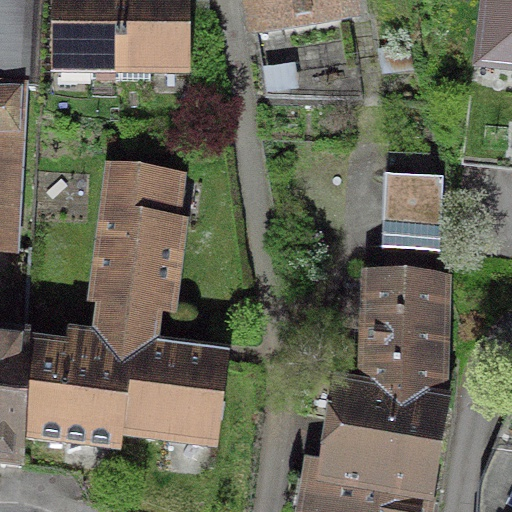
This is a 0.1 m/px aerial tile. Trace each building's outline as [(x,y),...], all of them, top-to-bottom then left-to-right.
[(0,0),(0,85),(18,86),(40,88),(45,0),(0,0)] [(121,81),(121,0),(60,0),(60,72),(91,72),(91,81),(121,81)] [(121,0),(121,81),(150,81),(150,72),(182,72),(182,0),(121,0)] [(352,15),(350,0),(252,0),(256,29),(352,15)] [(511,0),(493,0),(486,67),(511,70),(511,0)] [(394,49),(379,51),(383,76),(414,71),(410,46),(394,49)] [(0,85),(0,250),(9,251),(18,86),(0,85)] [(511,100),(470,95),(462,160),(511,165),(511,100)] [(111,302),(105,345),(75,341),(73,356),(27,350),(28,347),(25,347),(21,438),(65,443),(68,429),(162,441),(164,426),(212,432),(221,360),(144,350),(147,328),(149,307),(170,310),(180,230),(166,229),(171,184),(112,176),(96,300),(111,302)] [(384,216),(383,254),(440,256),(443,180),(386,178),(384,216)] [(379,354),(376,393),(439,405),(442,342),(442,285),(381,281),(380,336),(379,354)] [(0,464),(6,465),(20,466),(21,438),(25,347),(0,344),(0,464)] [(304,482),(318,485),(426,501),(436,436),(439,405),(376,393),(336,385),(331,417),(328,433),(325,449),(324,449),(321,465),(308,463),(304,482)] [(511,511),(511,404),(478,490),(476,511),(511,511)] [(314,511),(423,511),(426,501),(318,485),(314,511)]
